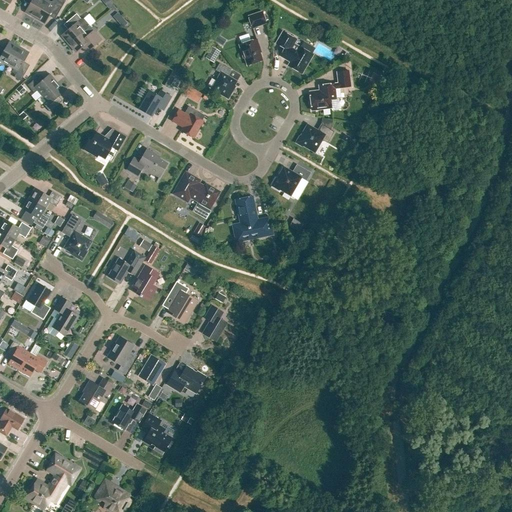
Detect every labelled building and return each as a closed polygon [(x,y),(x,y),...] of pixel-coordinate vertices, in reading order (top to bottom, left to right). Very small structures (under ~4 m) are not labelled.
[(45,0),(29,0),(32,2),(25,12),(35,18),(45,0)] [(57,16),(63,5),(66,1),(64,0),(53,0),(50,3),(45,0),(35,18),(45,23),(51,13),(57,16)] [(110,0),(108,0),(105,3),(109,9),(114,5),(110,0)] [(263,11),(248,16),(252,29),(267,24),(263,11)] [(62,36),(69,44),(90,26),(84,19),(81,19),(76,14),(67,22),(71,28),(62,36)] [(124,28),(128,24),(123,19),(119,23),(124,28)] [(90,26),(69,44),(76,53),(86,45),(90,50),(101,40),(90,26)] [(313,55),(299,47),(296,51),(292,48),(296,40),(283,32),(276,44),(284,49),(280,56),(290,62),(288,66),(302,74),(313,55)] [(220,44),(223,39),(219,36),(215,42),(220,44)] [(247,66),(263,61),(258,48),(259,47),(257,39),(239,45),(242,53),(243,53),(247,66)] [(0,59),(9,65),(18,49),(9,43),(3,53),(0,50),(0,59)] [(215,62),(220,52),(212,47),(206,57),(215,62)] [(26,70),(20,66),(27,54),(18,49),(9,65),(14,67),(10,73),(14,76),(13,78),(19,82),(26,70)] [(232,90),(237,82),(228,76),(232,70),(220,63),(215,70),(220,73),(212,88),(220,93),(219,94),(228,99),(233,91),(232,90)] [(351,87),(349,71),(337,72),(338,83),(319,86),(319,91),(309,92),(312,111),(332,108),(330,100),(336,99),(335,89),(351,87)] [(375,84),(379,77),(373,73),(369,80),(375,84)] [(42,96),(57,83),(50,74),(42,81),(38,76),(27,86),(34,93),(37,91),(42,96)] [(50,112),(60,103),(56,98),(64,91),(57,83),(42,96),(46,101),(43,104),(50,112)] [(20,95),(26,90),(21,86),(16,90),(20,95)] [(192,100),(197,91),(188,86),(183,95),(192,100)] [(165,107),(171,97),(161,91),(158,96),(150,92),(139,109),(151,116),(159,104),(165,107)] [(197,103),(202,94),(197,91),(192,100),(197,103)] [(203,122),(202,121),(205,116),(188,106),(184,114),(179,110),(172,121),(183,128),(181,131),(193,139),(203,122)] [(23,121),(27,117),(23,112),(19,116),(23,121)] [(327,143),(334,132),(322,125),(318,131),(307,124),(300,137),(299,136),(295,143),(302,147),(303,146),(315,153),(322,140),(327,143)] [(118,151),(126,137),(114,130),(108,140),(96,133),(91,141),(89,140),(84,150),(97,157),(98,155),(105,159),(112,148),(118,151)] [(347,143),(350,138),(345,135),(342,140),(347,143)] [(159,178),(167,164),(153,155),(154,154),(147,150),(140,162),(134,158),(127,170),(138,177),(143,168),(159,178)] [(291,196),(301,178),(306,181),(310,173),(297,165),(293,172),(284,167),(277,178),(276,177),(271,186),(279,191),(279,190),(291,196)] [(215,197),(218,193),(215,190),(215,189),(210,186),(209,187),(186,174),(174,194),(187,201),(190,196),(202,203),(197,212),(206,217),(211,208),(210,207),(212,203),(213,203),(217,198),(215,197)] [(132,192),(136,185),(128,181),(124,188),(132,192)] [(56,207),(62,197),(52,191),(49,197),(35,188),(29,199),(45,209),(49,203),(56,207)] [(257,220),(253,196),(235,200),(240,223),(232,225),(236,243),(273,235),(269,217),(257,220)] [(42,215),(45,209),(29,199),(23,209),(36,217),(33,223),(43,228),(49,219),(42,215)] [(93,218),(110,229),(114,222),(97,211),(93,218)] [(70,238),(64,249),(73,254),(72,255),(82,261),(87,252),(86,251),(92,241),(75,231),(81,220),(72,215),(61,233),(70,238)] [(59,216),(56,223),(61,226),(65,219),(59,216)] [(5,220),(0,227),(0,230),(15,240),(18,234),(25,238),(31,228),(22,223),(19,228),(5,220)] [(199,223),(193,234),(200,238),(206,227),(199,223)] [(51,237),(54,232),(47,228),(44,233),(51,237)] [(18,250),(16,248),(11,246),(15,240),(0,230),(0,245),(6,249),(3,254),(12,260),(18,250)] [(46,248),(50,240),(44,236),(39,244),(46,248)] [(152,245),(143,240),(139,246),(148,252),(152,245)] [(151,264),(159,250),(154,246),(145,260),(151,264)] [(132,261),(130,265),(119,258),(108,276),(120,284),(128,271),(134,275),(141,264),(145,258),(134,251),(129,259),(132,261)] [(18,256),(14,263),(22,268),(26,261),(18,256)] [(11,281),(17,271),(8,265),(4,270),(0,267),(0,282),(1,283),(4,277),(11,281)] [(138,290),(136,294),(149,301),(157,288),(152,285),(159,274),(145,266),(137,279),(132,287),(138,290)] [(177,282),(168,297),(174,301),(169,310),(174,314),(173,316),(185,323),(198,302),(185,294),(189,289),(177,282)] [(44,304),(52,292),(38,284),(28,301),(35,306),(31,313),(43,320),(50,308),(44,304)] [(24,297),(15,292),(11,299),(15,302),(13,305),(17,307),(24,297)] [(222,303),(226,297),(219,294),(216,300),(222,303)] [(52,327),(65,335),(73,322),(75,323),(79,316),(68,309),(72,304),(61,297),(54,309),(61,313),(52,327)] [(212,306),(204,318),(210,321),(203,333),(216,341),(227,323),(219,319),(223,313),(212,306)] [(26,336),(30,330),(18,322),(14,328),(26,336)] [(33,340),(37,334),(31,331),(28,337),(33,340)] [(120,337),(108,357),(121,365),(118,370),(125,375),(133,361),(127,357),(134,346),(120,337)] [(13,356),(8,363),(13,366),(12,368),(19,372),(29,355),(18,348),(20,345),(14,341),(7,353),(13,356)] [(72,341),(64,354),(72,358),(79,345),(72,341)] [(59,363),(61,359),(53,354),(50,358),(59,363)] [(35,358),(29,355),(19,372),(25,375),(26,374),(31,376),(35,369),(41,373),(48,362),(37,355),(35,358)] [(153,385),(165,365),(151,356),(139,376),(153,385)] [(196,393),(206,377),(197,372),(196,373),(193,371),(193,370),(186,366),(182,374),(175,370),(167,384),(180,392),(184,386),(196,393)] [(111,376),(122,383),(125,378),(114,371),(111,376)] [(107,397),(115,385),(103,379),(99,386),(90,380),(85,388),(87,389),(79,402),(94,411),(104,395),(107,397)] [(154,401),(162,388),(156,384),(148,397),(154,401)] [(186,387),(183,393),(194,400),(197,394),(186,387)] [(159,397),(165,401),(168,396),(162,393),(159,397)] [(139,422),(146,410),(137,404),(133,411),(122,405),(112,422),(125,430),(132,418),(139,422)] [(24,419),(7,409),(0,420),(2,421),(0,423),(0,432),(6,436),(12,427),(18,430),(24,419)] [(162,454),(172,438),(162,433),(164,429),(158,426),(161,421),(149,414),(141,428),(149,432),(143,441),(150,445),(151,443),(156,446),(154,449),(162,454)] [(187,423),(190,417),(184,414),(181,420),(187,423)] [(71,484),(80,470),(56,456),(48,469),(56,474),(49,487),(38,480),(28,496),(25,494),(24,497),(43,509),(49,499),(54,502),(67,481),(71,484)] [(124,511),(131,501),(127,499),(129,495),(105,480),(95,497),(107,504),(105,508),(111,511),(124,511)] [(69,497),(61,511),(71,511),(77,501),(69,497)]
